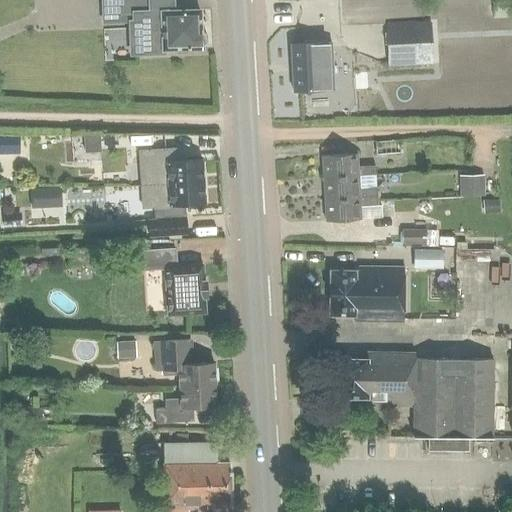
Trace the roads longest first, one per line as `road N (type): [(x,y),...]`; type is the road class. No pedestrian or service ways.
road 1 (primary): [(268,511),(238,0)]
road 2 (track): [(501,127),(265,135),(242,123)]
